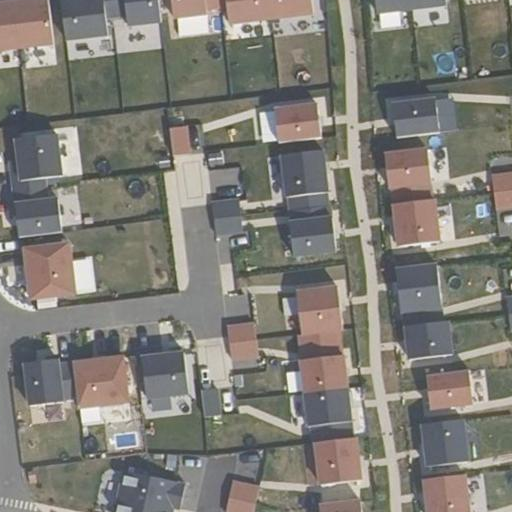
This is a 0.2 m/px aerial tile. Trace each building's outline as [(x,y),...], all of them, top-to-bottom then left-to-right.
[(0,50),(23,48),(17,0),(2,0),(3,3),(0,3),(0,50)] [(58,44),(52,0),(17,0),(23,48),(58,44)] [(118,27),(114,0),(65,0),(70,40),(113,35),(113,28),(118,27)] [(166,22),(162,0),(114,0),(118,27),(166,22)] [(226,11),(224,0),(176,0),(178,17),(226,11)] [(273,0),(275,17),(317,12),(316,0),(273,0)] [(416,9),(414,0),(379,0),(381,14),(416,9)] [(450,5),(449,0),(414,0),(416,9),(450,5)] [(443,133),(439,100),(396,105),(400,138),(443,133)] [(325,138),(321,105),(279,110),(283,143),(325,138)] [(193,154),(190,127),(174,128),(177,156),(193,154)] [(66,177),(61,134),(21,138),(25,168),(15,170),(17,188),(60,182),(59,178),(66,177)] [(397,205),(437,200),(431,150),(388,155),(395,205),(397,205)] [(333,205),(327,151),(286,156),(293,210),(333,205)] [(207,173),(211,194),(235,189),(232,169),(207,173)] [(497,193),(511,190),(511,174),(495,177),(497,193)] [(60,182),(17,188),(23,237),(66,232),(60,182)] [(511,190),(497,193),(499,209),(511,207),(511,190)] [(245,216),(243,200),(216,203),(218,219),(245,216)] [(437,200),(397,205),(402,247),(443,242),(438,200),(437,200)] [(293,210),(292,210),(297,256),(340,251),(335,205),(333,205),(293,210)] [(245,216),(218,219),(220,235),(247,232),(245,216)] [(79,293),(73,243),(29,249),(35,299),(79,293)] [(440,265),(399,270),(404,312),(445,307),(440,265)] [(341,287),(300,292),(305,334),(343,330),(346,330),(341,287)] [(445,307),(404,312),(406,327),(409,327),(447,322),(445,307)] [(447,322),(409,327),(413,360),(455,355),(451,322),(447,322)] [(260,340),(258,324),(231,327),(233,343),(260,340)] [(351,389),(343,330),(305,334),(301,335),(308,393),(351,389)] [(260,340),(233,343),(234,359),(262,356),(260,340)] [(156,347),(139,349),(142,376),(147,376),(150,398),(193,393),(188,351),(157,355),(156,347)] [(127,356),(77,362),(81,394),(82,406),(132,401),(127,356)] [(81,394),(77,362),(62,363),(61,359),(28,362),(34,405),(66,401),(65,396),(81,394)] [(472,371),(430,376),(434,409),(476,404),(472,371)] [(221,388),(205,390),(208,418),(224,416),(221,388)] [(351,389),(308,393),(314,444),(318,443),(356,438),(351,389)] [(425,425),(430,467),(471,462),(466,420),(425,425)] [(356,438),(318,443),(323,485),(364,480),(359,438),(356,438)] [(189,484),(129,471),(119,511),(172,511),(174,506),(183,508),(189,484)] [(472,511),(468,475),(427,480),(430,511),(472,511)] [(263,487),(236,482),(232,497),(259,503),(263,487)] [(257,511),(259,503),(232,497),(228,511),(257,511)] [(364,511),(363,501),(322,506),(323,511),(364,511)]
